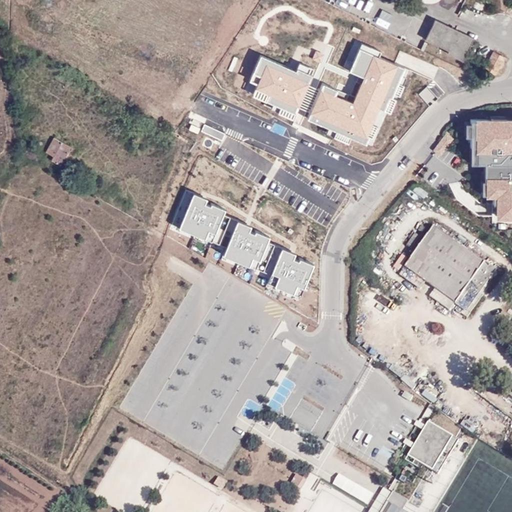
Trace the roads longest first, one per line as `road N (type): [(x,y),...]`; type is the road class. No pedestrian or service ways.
road 1 (residential): [(511,88),(477,93),(438,116),(340,230),(333,250),(323,343),(420,408)]
road 2 (unknown): [(193,107),(375,190)]
